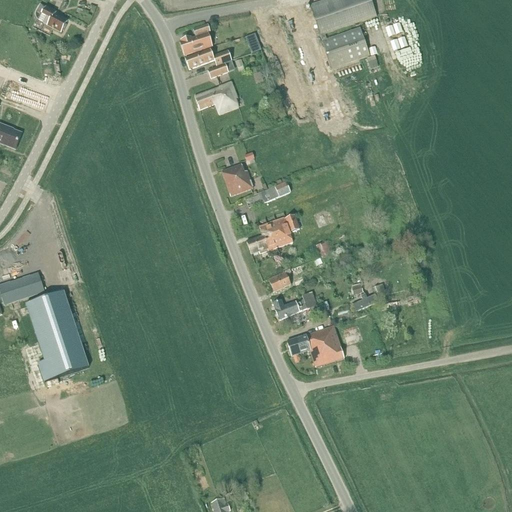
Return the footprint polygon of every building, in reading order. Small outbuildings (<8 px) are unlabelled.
[(370,0),(325,0),(309,6),(320,37),(377,18),(370,0)] [(38,20),(40,21),(61,33),(63,30),(65,31),(68,26),(66,24),(68,22),(54,14),(55,12),(42,5),(38,12),(37,15),(37,17),(38,20)] [(193,31),(195,38),(208,34),(210,33),(208,26),(193,31)] [(360,28),(321,42),(331,70),(370,57),(360,28)] [(212,48),(208,34),(195,38),(196,39),(191,41),(190,38),(180,41),(181,43),(179,43),(184,57),(212,48)] [(259,46),(250,49),(252,55),(261,51),(259,46)] [(213,57),(211,53),(210,50),(185,60),(189,71),(214,62),(216,68),(232,62),(228,52),(213,57)] [(375,57),(367,60),(371,71),(379,68),(375,57)] [(225,65),(208,71),(211,79),(228,74),(225,65)] [(233,83),(196,96),(201,110),(216,105),(220,115),(239,109),(236,100),(239,99),(233,83)] [(0,125),(0,144),(15,150),(21,134),(10,130),(10,129),(0,125)] [(252,154),(244,156),(247,163),(255,160),(252,154)] [(242,165),(223,172),(231,197),(254,189),(248,172),(245,173),(242,165)] [(260,194),(260,195),(265,204),(279,198),(279,199),(290,194),(286,183),(260,194)] [(264,203),(260,195),(245,201),(249,209),(264,203)] [(263,238),(247,243),(251,254),(259,251),(260,255),(292,243),(289,233),(299,230),(295,217),(284,221),(283,220),(260,228),(263,238)] [(329,241),(312,248),(317,261),(334,254),(329,241)] [(359,252),(350,256),(353,265),(362,262),(367,260),(365,255),(361,257),(359,252)] [(341,261),(326,267),(329,275),(344,268),(341,261)] [(300,267),(294,270),(296,276),(303,273),(300,267)] [(284,273),(269,280),(275,292),(290,286),(286,276),(291,274),(289,271),(284,273)] [(37,274),(0,286),(0,299),(1,299),(4,307),(40,295),(43,294),(37,274)] [(296,287),(305,284),(302,276),(297,278),(298,280),(294,282),(296,287)] [(362,287),(352,289),(353,296),(363,294),(362,287)] [(41,299),(25,304),(45,365),(39,367),(44,382),(88,368),(63,291),(45,298),(43,294),(40,295),(41,299)] [(321,316),(313,295),(312,293),(302,297),(304,301),(284,308),(282,301),(273,305),(279,321),(307,311),(310,310),(313,319),(321,316)] [(369,304),(367,305),(369,311),(370,310),(371,313),(377,311),(374,303),(369,304)] [(298,355),(310,351),(316,369),(344,360),(334,328),(287,343),(291,358),(293,357),(295,363),(300,362),(298,355)] [(214,511),(229,511),(227,506),(225,506),(223,500),(211,504),(214,511)]
